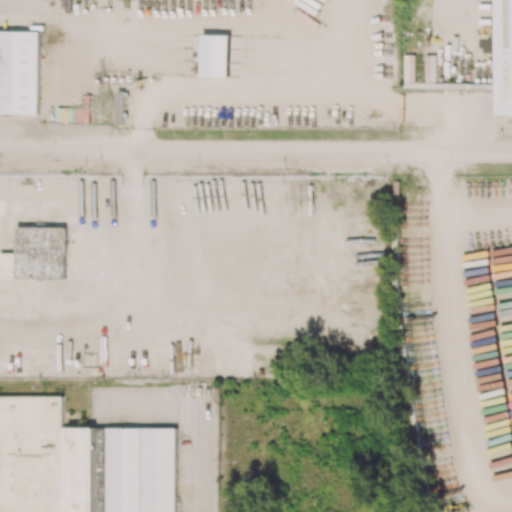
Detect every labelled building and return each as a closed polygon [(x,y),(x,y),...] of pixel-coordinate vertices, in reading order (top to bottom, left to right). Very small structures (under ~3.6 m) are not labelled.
[(511,0),(511,117),(495,118),(494,0),(511,0)] [(0,112),(0,30),(44,31),(43,113),(0,112)] [(202,74),(203,32),(231,33),(229,75),(202,74)] [(0,277),(66,278),(66,227),(17,227),(16,253),(0,252),(0,277)] [(177,511),(179,429),(64,427),(65,397),(0,395),(0,511),(177,511)]
